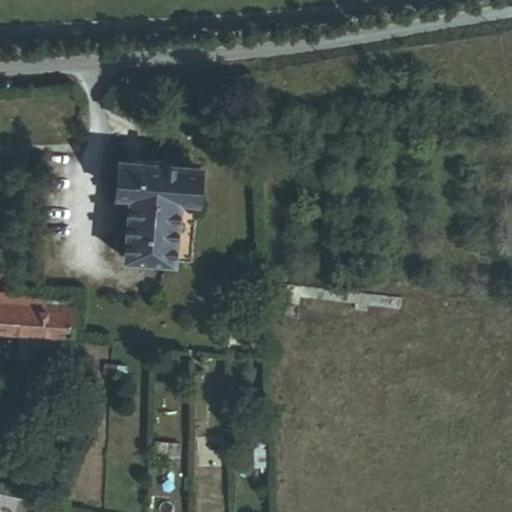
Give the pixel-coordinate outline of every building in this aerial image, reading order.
[(199,160),(118,154),(116,190),(130,191),(127,218),(119,218),(119,227),(125,227),(123,253),(176,257),(181,196),(196,197),(199,160)] [(235,272),(227,337),(238,338),(244,289),(287,294),(286,301),(298,303),(299,296),(354,303),(353,308),(365,310),(366,304),(399,308),(400,296),(245,278),(246,273),(235,272)] [(74,297),(0,291),(0,353),(70,359),(74,297)] [(179,442),(155,441),(154,455),(178,457),(179,442)] [(158,473),(133,472),(132,489),(158,490),(158,473)]
